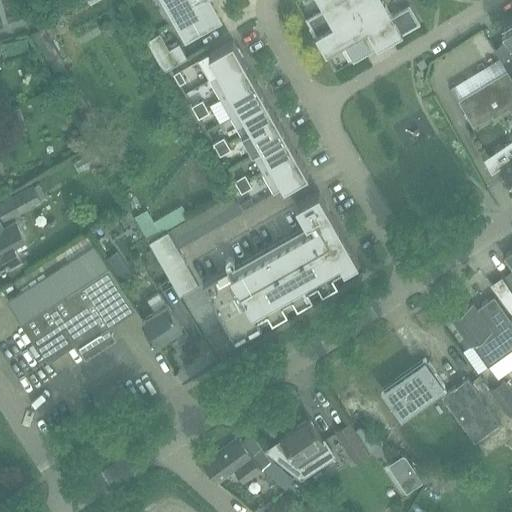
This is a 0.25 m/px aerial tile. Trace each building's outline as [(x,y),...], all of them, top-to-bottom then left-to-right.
[(223,22),(210,0),(161,0),(186,43),(223,22)] [(358,12),(351,0),(318,0),(323,8),(306,18),(316,36),(358,12)] [(351,0),(358,12),(379,0),(351,0)] [(421,24),(410,4),(392,14),(384,0),(379,0),(358,12),(369,30),(379,48),(421,24)] [(66,5),(50,13),(56,24),(72,15),(66,5)] [(357,37),(369,30),(358,12),(316,36),(326,54),(344,45),(354,62),(366,55),(357,37)] [(511,23),(502,30),(509,37),(511,40),(511,23)] [(43,27),(32,33),(56,76),(68,70),(61,58),(43,27)] [(165,70),(188,57),(181,45),(169,51),(160,34),(148,41),(165,70)] [(511,40),(509,37),(495,50),(507,71),(511,77),(511,40)] [(234,40),(199,60),(210,79),(245,59),(234,40)] [(255,78),(245,59),(210,79),(220,98),(255,78)] [(186,81),(180,70),(174,74),(180,84),(186,81)] [(511,110),(511,77),(507,71),(459,100),(473,126),(494,113),(495,115),(509,106),(511,110)] [(266,97),(255,78),(220,98),(231,117),(266,97)] [(277,116),(266,97),(231,117),(242,136),(277,116)] [(196,112),(206,106),(203,100),(192,106),(196,112)] [(210,112),(206,106),(196,112),(199,118),(210,112)] [(7,111),(0,114),(0,132),(13,128),(7,111)] [(287,134),(277,116),(242,136),(252,154),(287,134)] [(298,153),(287,134),(252,154),(263,173),(298,153)] [(217,150),(227,144),(224,138),(214,143),(217,150)] [(231,150),(227,144),(217,150),(221,156),(231,150)] [(309,173),(298,153),(263,173),(274,193),(309,173)] [(511,158),(500,166),(511,184),(511,158)] [(238,187),(249,181),(245,175),(235,181),(238,187)] [(252,187),(249,181),(238,187),(242,193),(252,187)] [(0,214),(4,221),(40,201),(32,187),(0,205),(0,214)] [(359,261),(319,191),(296,204),(307,224),(218,274),(218,273),(203,281),(236,340),(263,324),(258,317),(268,311),(273,319),(288,311),(283,302),(293,297),(298,305),(313,296),(308,288),(318,283),(323,291),(338,282),(330,268),(340,262),(344,269),(359,261)] [(135,216),(134,217),(148,241),(149,240),(189,217),(182,205),(154,221),(147,210),(147,209),(135,216)] [(129,209),(119,214),(125,224),(135,219),(129,209)] [(0,271),(20,260),(13,247),(24,241),(14,223),(3,229),(0,223),(0,271)] [(199,285),(189,267),(168,231),(150,241),(180,295),(199,285)] [(108,326),(136,308),(95,244),(88,234),(62,251),(69,261),(8,301),(36,344),(38,343),(48,360),(75,343),(83,354),(113,334),(108,326)] [(106,258),(121,282),(132,274),(117,251),(106,258)] [(157,343),(182,327),(167,304),(159,292),(148,299),(156,312),(143,320),(157,343)] [(511,293),(502,300),(510,311),(511,309),(511,293)] [(473,302),(452,316),(488,367),(511,350),(511,319),(495,296),(478,308),(473,302)] [(438,367),(445,358),(431,348),(425,356),(438,367)] [(424,359),(381,388),(400,417),(438,391),(442,396),(447,392),(443,387),(424,359)] [(447,392),(442,396),(474,442),(500,424),(468,378),(467,379),(450,390),(447,392)] [(509,416),(511,413),(511,392),(503,381),(490,391),(509,416)] [(265,451),(265,452),(299,477),(333,455),(309,419),(282,436),(284,440),(268,450),(266,451),(265,451)] [(368,452),(348,422),(335,431),(355,461),(368,452)] [(239,437),(203,463),(217,481),(234,469),(243,481),(261,468),(286,491),(294,482),(270,462),(251,436),(243,442),(239,437)] [(405,454),(392,462),(409,489),(423,480),(405,454)]
